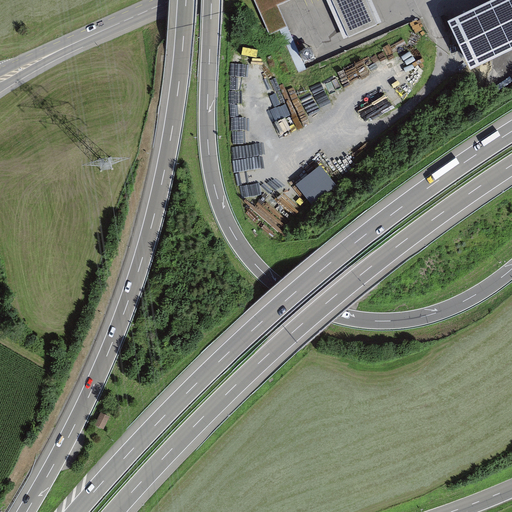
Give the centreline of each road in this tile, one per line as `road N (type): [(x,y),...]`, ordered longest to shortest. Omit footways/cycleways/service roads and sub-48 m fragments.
road 1 (motorway): [(511,131),(307,281),(181,398),(76,511)]
road 2 (motorway): [(211,0),(213,182),(236,239),(272,280),(315,308),(391,321),(453,306),(511,270)]
road 3 (motorway): [(185,0),(171,133),(139,268),(97,377),(26,511)]
road 4 (motorway): [(115,511),(324,305),(511,165)]
road 5 (primary): [(173,0),(0,81)]
